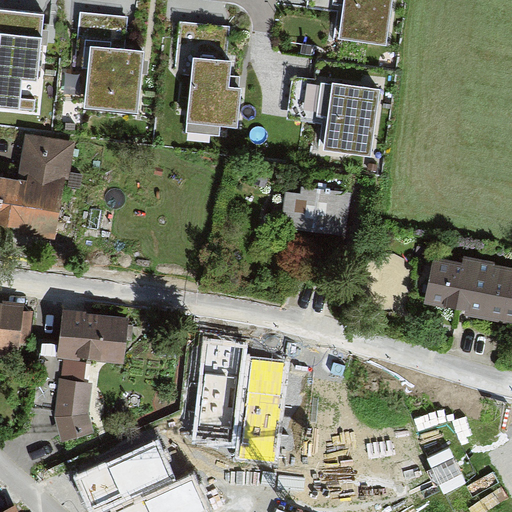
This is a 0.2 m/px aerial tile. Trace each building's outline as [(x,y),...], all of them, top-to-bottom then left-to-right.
[(387,37),(391,0),(308,0),(308,3),(343,7),(339,31),(387,37)] [(45,7),(0,2),(0,105),(35,109),(36,96),(20,95),(23,72),(38,73),(45,7)] [(75,61),(89,62),(85,99),(138,104),(145,43),(126,41),(129,13),(80,8),(75,61)] [(230,79),(232,52),(229,52),(231,22),(180,18),(176,66),(183,75),(191,75),(187,115),(239,120),(243,80),(230,79)] [(332,75),(332,79),(295,74),(289,115),(328,120),(325,142),(372,148),(381,82),(332,75)] [(19,172),(0,168),(0,217),(20,221),(19,228),(55,235),(65,180),(69,180),(76,138),(26,130),(19,172)] [(286,188),(281,224),(348,232),(353,188),(301,182),(300,189),(286,188)] [(433,257),(424,303),(464,312),(464,315),(511,324),(511,268),(495,265),(495,263),(463,257),(462,263),(433,257)] [(3,298),(0,297),(0,354),(19,357),(21,341),(30,342),(34,308),(25,307),(26,298),(4,296),(3,298)] [(87,311),(64,308),(58,355),(58,357),(80,360),(87,361),(92,362),(124,365),(130,318),(87,313),(87,311)] [(225,347),(207,345),(198,438),(234,441),(243,349),(225,347)] [(87,361),(80,360),(58,357),(58,355),(40,353),(34,406),(55,409),(55,416),(62,442),(95,431),(90,415),(93,383),(84,382),(87,361)] [(268,362),(250,360),(240,456),(276,460),(286,364),(268,362)] [(341,375),(317,453),(352,464),(376,386),(341,375)] [(379,403),(354,482),(389,492),(413,414),(379,403)] [(155,441),(80,474),(89,491),(95,506),(168,475),(155,441)] [(191,475),(115,508),(117,511),(195,511),(206,508),(191,475)] [(21,511),(16,499),(0,505),(0,511),(21,511)]
